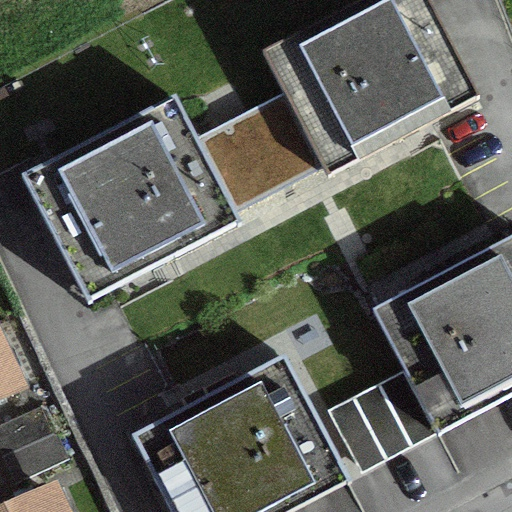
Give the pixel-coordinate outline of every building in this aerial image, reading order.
[(280,98),(192,144),(230,216),(469,91),(420,0),(371,0),(260,59),(280,98)] [(79,295),(230,216),(192,144),(171,104),(20,183),(79,295)] [(401,375),(429,428),(511,383),(511,241),(370,316),(401,375)] [(0,397),(14,391),(0,361),(0,397)] [(131,442),(167,511),(269,511),(339,475),(280,364),(131,442)] [(353,468),(429,428),(401,375),(325,415),(353,468)] [(0,428),(0,464),(5,475),(11,489),(66,464),(40,409),(0,428)] [(55,511),(49,498),(26,508),(18,511),(55,511)]
